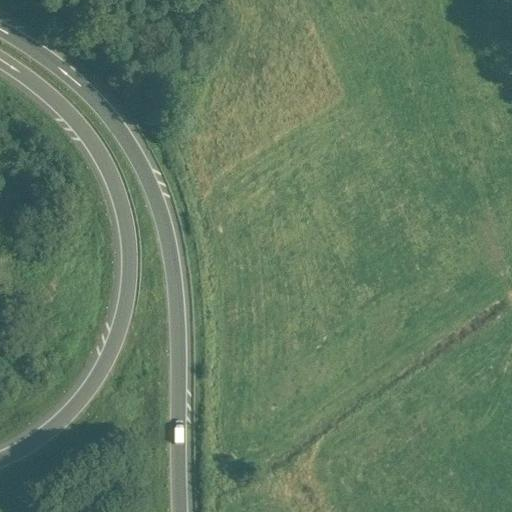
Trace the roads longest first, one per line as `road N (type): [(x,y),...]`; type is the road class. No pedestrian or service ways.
road 1 (motorway): [(189,511),(182,286),(160,182),(103,95),(0,22)]
road 2 (motorway): [(0,66),(56,105),(88,147),(122,200),(137,263),(131,316),(84,405),(47,437),(0,460)]
